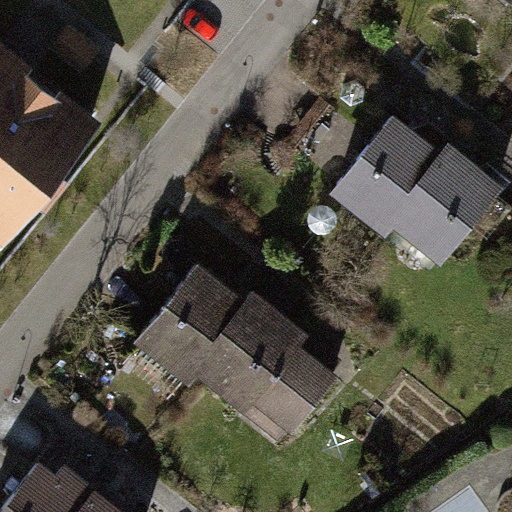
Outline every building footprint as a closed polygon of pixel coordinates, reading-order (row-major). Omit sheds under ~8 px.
[(110,119),(0,33),(0,246),(7,252),(110,119)] [(393,115),(338,185),(388,223),(393,216),(448,146),(423,125),(411,128),(393,115)] [(448,146),(393,216),(442,254),(496,184),(448,146)] [(199,263),(145,333),(194,372),(199,365),(249,302),(199,263)] [(249,302),(199,365),(249,403),(256,394),(294,424),(333,374),(293,342),(302,332),(254,295),(249,302)] [(76,511),(93,492),(63,469),(55,479),(37,465),(0,511),(76,511)] [(76,511),(119,511),(93,492),(76,511)]
